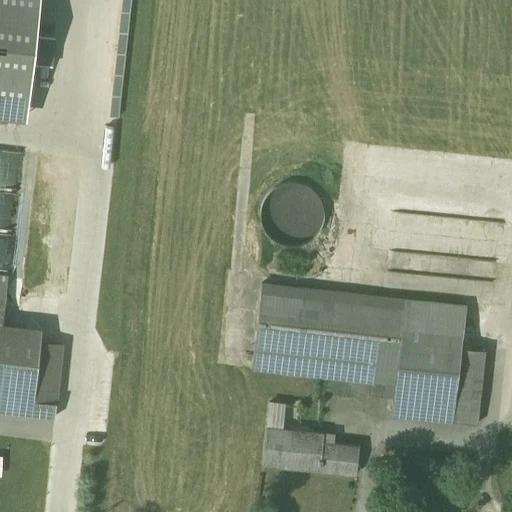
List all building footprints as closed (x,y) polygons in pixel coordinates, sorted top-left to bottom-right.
[(0,0),(0,103),(23,106),(34,0),(0,0)] [(387,182),(377,184),(374,162),(354,165),(359,203),(396,198),(395,194),(389,194),(387,182)] [(291,179),(287,180),(284,180),(280,181),(278,183),(274,185),(271,187),(268,190),(266,193),(265,195),(263,198),(262,200),(261,203),(261,207),(260,211),(261,214),(261,217),(262,220),(263,223),(265,228),(269,233),(273,237),(277,239),(279,240),(283,241),(289,241),(295,240),(300,239),(305,236),(309,233),(311,230),(314,226),(317,222),(318,218),(319,214),(319,209),(319,204),(318,199),(316,196),(314,192),(311,188),(308,185),(304,182),(300,180),(295,179),(291,179)] [(304,250),(301,248),(296,247),(291,248),(289,249),(286,251),(284,254),(283,257),(282,261),(283,265),(283,267),(285,269),(287,271),(289,273),(291,274),(294,275),(297,275),(299,274),(302,273),(304,272),(305,271),(308,269),(309,265),(309,263),(310,261),(309,258),(308,256),(307,253),(305,251),(304,250)] [(466,303),(262,281),(252,367),(386,382),(384,394),(392,395),(390,413),(413,416),(421,341),(462,345),(466,303)] [(42,339),(2,334),(0,348),(0,409),(55,415),(59,380),(37,378),(42,339)] [(462,345),(421,341),(413,416),(477,422),(484,347),(462,345)] [(359,443),(322,439),(323,430),(267,424),(263,463),(355,473),(359,443)]
